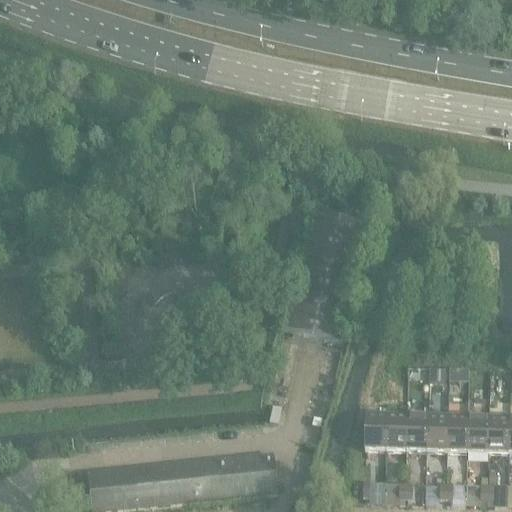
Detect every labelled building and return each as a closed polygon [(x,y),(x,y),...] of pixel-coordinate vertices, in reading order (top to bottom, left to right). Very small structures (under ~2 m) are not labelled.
[(371,231),(312,217),(284,334),(343,348),(371,231)] [(431,373),(431,385),(446,386),(446,373),(431,373)] [(450,373),(449,386),(468,386),(469,386),(469,374),(469,373),(450,373)] [(387,418),(366,417),(365,455),(386,456),(387,418)] [(407,418),(387,418),(386,456),(406,456),(407,418)] [(427,419),(407,418),(406,456),(426,457),(427,419)] [(448,419),(427,419),(426,457),(447,457),(448,419)] [(468,420),(448,419),(447,457),(467,458),(468,420)] [(489,420),(468,420),(467,458),(488,458),(489,420)] [(508,420),(489,420),(488,458),(507,459),(508,420)] [(274,459),(120,475),(89,478),(92,511),(152,511),(278,499),(274,459)] [(490,476),(490,488),(498,488),(498,476),(490,476)]
